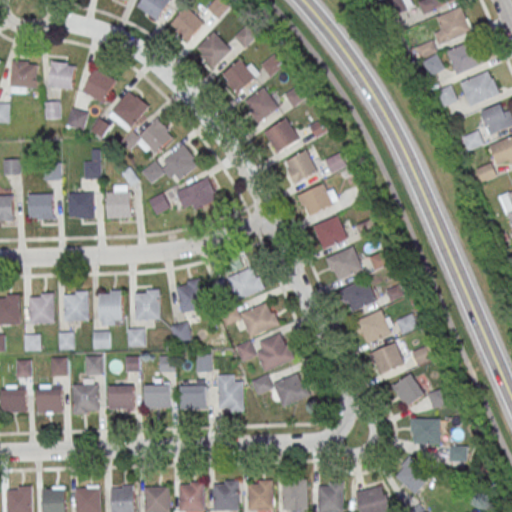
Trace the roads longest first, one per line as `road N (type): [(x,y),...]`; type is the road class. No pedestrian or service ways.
road 1 (residential): [(341,425),(344,391),(269,218),(228,147),(136,54),(48,11)]
road 2 (tertiary): [(299,0),(385,120),(511,404)]
road 3 (residential): [(341,425),(314,443),(0,452)]
road 4 (residential): [(269,218),(153,253),(0,259)]
road 5 (residential): [(37,24),(49,0),(1,2),(13,23),(37,24)]
